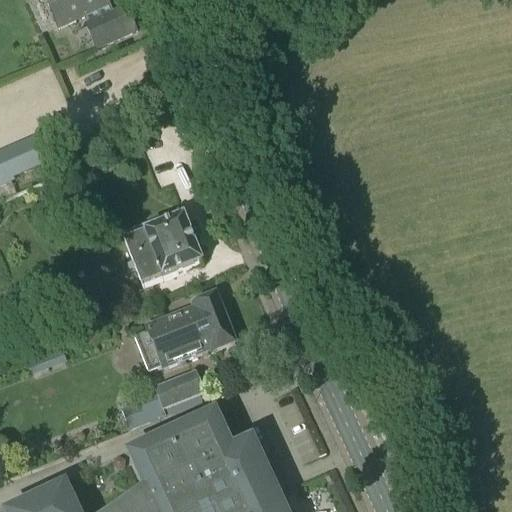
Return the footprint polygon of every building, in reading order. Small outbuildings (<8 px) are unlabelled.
[(43,0),(58,32),(110,8),(106,0),(43,0)] [(126,8),(96,22),(107,47),(137,34),(126,8)] [(54,134),(0,157),(0,189),(10,185),(9,181),(64,157),(61,150),(54,134)] [(61,150),(64,157),(66,163),(83,156),(77,143),(61,150)] [(83,180),(97,167),(85,158),(75,167),(83,180)] [(164,283),(203,267),(185,222),(183,222),(180,214),(122,237),(143,290),(163,282),(164,283)] [(212,358),(236,349),(216,299),(192,308),(194,313),(147,331),(148,334),(134,339),(149,376),(163,370),(164,373),(211,354),(212,358)] [(69,327),(73,338),(106,324),(102,314),(86,320),(69,327)] [(121,415),(129,435),(202,407),(200,401),(206,399),(196,376),(154,393),(157,402),(121,415)] [(269,484),(268,481),(253,449),(233,458),(216,422),(132,461),(147,494),(121,511),(74,511),(66,495),(28,511),(282,511),(276,498),(284,495),(277,481),(269,484)]
